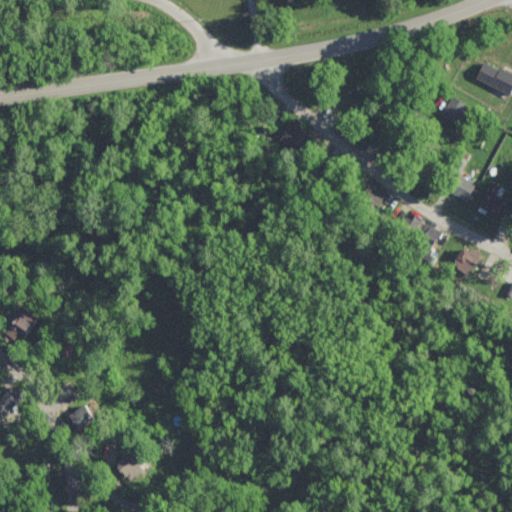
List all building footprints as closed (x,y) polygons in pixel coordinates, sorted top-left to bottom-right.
[(511,78),(511,74),(479,61),(471,79),(506,93),(511,78)] [(438,114),(454,123),(464,105),(448,96),(438,114)] [(472,184),(456,175),(446,192),(462,201),(472,184)] [(475,206),(490,215),(504,190),(488,182),(475,206)] [(380,194),(364,186),(357,199),(373,208),(380,194)] [(439,232),(406,214),(400,224),(417,233),(408,251),(424,259),(439,232)] [(466,252),(458,247),(447,267),(464,276),(477,254),(468,249),(466,252)] [(3,335),(17,343),(33,316),(19,308),(3,335)] [(0,394),(0,413),(22,397),(13,385),(0,394)] [(70,430),(89,420),(81,405),(62,416),(70,430)] [(139,472),(128,451),(112,459),(122,481),(139,472)]
